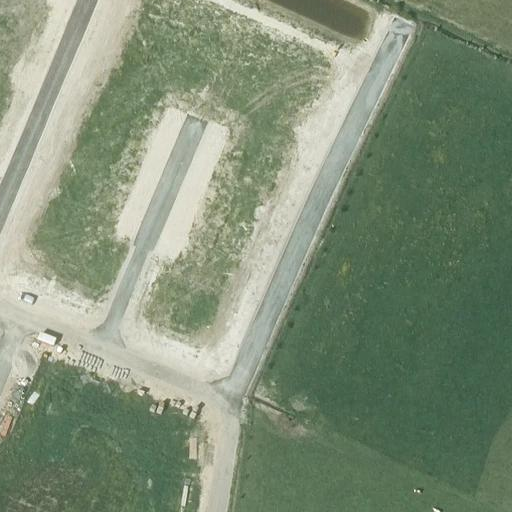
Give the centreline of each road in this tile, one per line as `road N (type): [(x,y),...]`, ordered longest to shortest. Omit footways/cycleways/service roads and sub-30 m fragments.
road 1 (residential): [(199,121),(103,349)]
road 2 (residential): [(103,349),(226,399),(230,420),(215,511)]
road 3 (residential): [(0,205),(83,0)]
